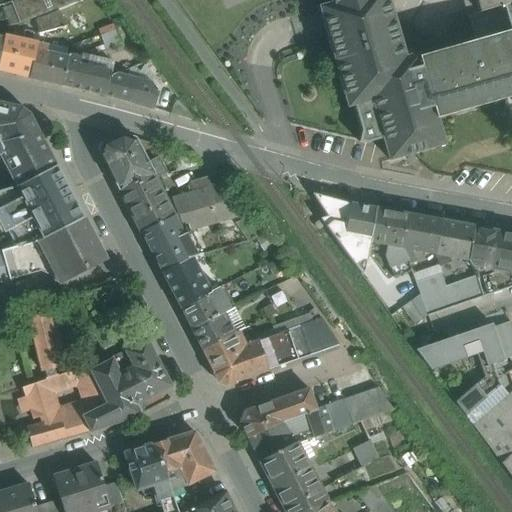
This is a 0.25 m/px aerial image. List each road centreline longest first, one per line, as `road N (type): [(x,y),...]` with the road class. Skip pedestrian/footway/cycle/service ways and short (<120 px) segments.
road 1 (residential): [(82,109),(511,212)]
road 2 (unknown): [(273,159),(507,501)]
road 3 (residential): [(206,408),(80,167),(82,109)]
road 4 (residential): [(206,408),(0,477)]
road 5 (residential): [(350,358),(206,408)]
